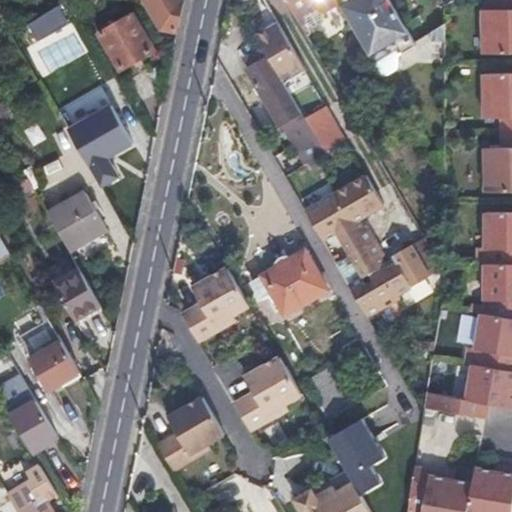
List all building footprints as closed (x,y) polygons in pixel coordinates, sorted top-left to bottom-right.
[(106,10),(100,0),(77,0),(88,19),(106,10)] [(184,0),(145,0),(163,30),(177,32),(184,0)] [(338,0),(292,0),(288,2),(303,26),(306,24),(313,29),(324,23),(324,14),(341,4),(338,0)] [(390,0),(346,0),(341,4),(372,55),(393,43),(397,49),(401,55),(418,45),(410,32),(390,0)] [(484,54),(511,54),(511,0),(487,0),(487,11),(485,11),(484,54)] [(272,10),(250,23),(265,48),(270,56),(284,81),(306,68),(272,10)] [(135,13),(99,33),(120,70),(157,50),(135,13)] [(446,23),(432,32),(433,39),(446,39),(446,23)] [(397,49),(393,43),(372,55),(376,62),(397,49)] [(251,68),(249,69),(281,124),(284,123),(308,164),(327,153),(306,118),(284,81),(270,56),(265,48),(245,59),(251,68)] [(502,131),(511,130),(511,71),(485,71),(485,116),(502,116),(502,131)] [(135,105),(122,84),(110,92),(123,112),(135,105)] [(100,116),(91,101),(76,110),(85,125),(100,116)] [(327,106),(306,118),(327,153),(348,141),(327,106)] [(138,151),(117,115),(104,123),(89,132),(83,135),(99,164),(117,154),(121,161),(138,151)] [(104,123),(100,116),(85,125),(89,132),(104,123)] [(27,127),(34,144),(49,137),(42,121),(27,127)] [(485,146),(486,190),(511,190),(511,130),(502,131),(502,146),(485,146)] [(35,149),(49,165),(65,151),(51,135),(35,149)] [(308,210),(325,239),(338,232),(351,255),(364,277),(351,285),(369,317),(401,298),(400,296),(413,288),(412,286),(430,275),(412,245),(394,256),(395,258),(385,264),(382,266),(377,259),(381,256),(384,255),(368,226),(365,228),(359,231),(354,222),(360,219),(385,204),(368,175),(308,210)] [(34,188),(28,179),(3,193),(9,203),(34,188)] [(109,229),(86,190),(48,213),(71,251),(109,229)] [(511,262),(511,210),(486,210),(486,246),(478,246),(478,262),(486,262),(511,262)] [(354,222),(359,231),(365,228),(360,219),(354,222)] [(0,264),(13,257),(0,234),(0,264)] [(329,289),(306,250),(264,275),(274,293),(287,314),(329,289)] [(351,255),(338,262),(351,285),(364,277),(351,255)] [(482,311),(511,316),(511,262),(486,262),(485,298),(484,298),(482,311)] [(185,315),(201,342),(238,320),(235,315),(252,305),(230,268),(195,288),(205,304),(185,315)] [(82,270),(56,285),(77,321),(103,307),(82,270)] [(274,293),(264,275),(252,282),(263,299),(274,293)] [(31,354),(56,341),(41,309),(16,322),(31,354)] [(473,363),(511,369),(511,316),(482,311),(476,346),(468,344),(465,361),(473,363)] [(83,375),(63,339),(32,358),(51,391),(63,383),(65,386),(83,375)] [(237,404),(252,430),(289,408),(287,404),(304,394),(282,357),(248,377),(257,392),(237,404)] [(428,392),(425,407),(488,418),(491,403),(511,406),(511,369),(473,363),(467,398),(428,392)] [(329,417),(350,404),(329,368),(307,381),(329,417)] [(0,394),(12,414),(35,453),(60,439),(37,400),(22,374),(0,386),(0,394)] [(227,435),(205,399),(171,419),(180,434),(160,445),(176,472),(213,450),(210,445),(227,435)] [(60,495),(42,465),(29,473),(33,479),(10,493),(20,510),(21,511),(56,511),(50,502),(60,495)] [(474,481),(469,511),(511,511),(511,465),(505,465),(504,470),(477,466),(474,481)] [(469,511),(474,481),(446,477),(447,472),(416,467),(409,511),(469,511)] [(296,500),(303,511),(373,511),(356,482),(338,492),(335,487),(318,497),(314,490),(296,500)]
